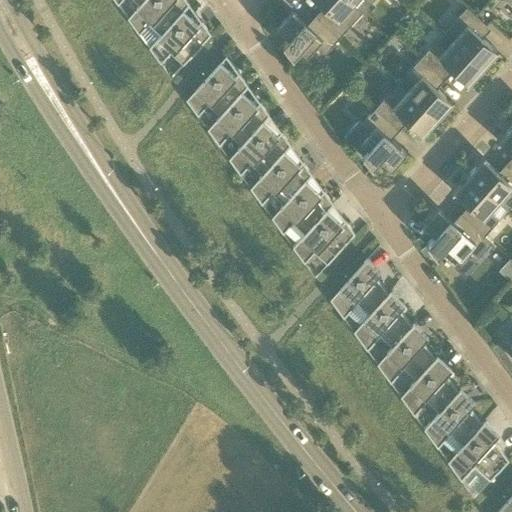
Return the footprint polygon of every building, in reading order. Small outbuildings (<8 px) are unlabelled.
[(145,0),(142,3),(128,18),(140,34),(151,22),(163,32),(164,33),(183,11),(184,12),(190,5),(186,0),(145,0)] [(353,6),(353,5),(347,0),(314,0),(327,12),(319,21),(339,39),(362,14),(353,6)] [(453,41),(483,69),(498,53),(479,35),(487,26),(467,8),(453,23),(461,33),(453,41)] [(198,24),(184,12),(183,11),(164,33),(163,32),(149,48),(161,64),(172,51),(185,63),(211,34),(202,21),(198,24)] [(339,39),(319,21),(311,30),(292,12),(276,29),(289,39),(284,44),(283,45),(293,58),(294,57),(293,57),(300,50),(307,56),(315,48),(325,54),(339,39)] [(435,43),(421,58),(441,76),(450,68),(469,85),(483,69),(453,41),(445,50),(435,43)] [(227,57),(226,56),(186,100),(198,116),(210,103),(222,114),(242,92),(243,93),(249,86),(239,73),(236,76),(221,63),(227,57)] [(407,92),(438,119),(452,103),(433,86),(441,76),(421,58),(408,73),(415,83),(407,92)] [(231,133),(243,143),(244,144),(263,122),(264,122),(270,116),(260,102),(257,106),(243,93),(242,92),(222,114),(208,129),(219,146),(231,133)] [(423,135),(438,119),(407,92),(400,100),(389,94),(376,109),(396,127),(404,118),(423,135)] [(344,137),(363,154),(373,168),(374,167),(380,160),(392,170),(407,153),(387,136),(396,127),(376,109),(362,124),(359,120),(344,137)] [(291,146),(281,132),(278,135),(264,122),(263,122),(244,144),(243,143),(229,159),(241,175),(252,162),(264,173),(265,173),(285,151),(285,152),(291,146)] [(511,126),(499,141),(511,153),(511,165),(510,168),(511,169),(511,126)] [(274,191),(285,202),(286,203),(312,174),(303,161),(299,165),(285,152),(285,151),(265,173),(264,173),(250,188),(262,204),(274,191)] [(511,169),(510,168),(502,176),(483,159),(468,175),(499,203),(507,194),(511,197),(511,169)] [(295,221),(307,232),(308,232),(333,203),(324,191),(321,194),(307,181),(313,175),(312,174),(286,203),(285,202),(271,218),(283,234),(295,221)] [(491,211),(499,203),(468,175),(454,191),(473,209),(465,218),(493,242),(485,236),(499,221),(491,211)] [(316,250),(329,262),(355,234),(345,220),(342,224),(328,211),(334,204),(333,203),(308,232),(307,232),(293,247),(305,263),(316,250)] [(493,242),(465,218),(457,226),(438,209),(423,225),(434,236),(428,243),(427,244),(437,257),(446,247),(460,259),(467,252),(476,260),(493,242)] [(357,304),(369,315),(388,293),(377,277),(382,271),(367,258),(330,299),(344,318),(357,304)] [(369,315),(360,324),(354,332),(367,351),(380,336),(392,347),(412,326),(400,309),(405,304),(391,291),(388,293),(369,315)] [(404,369),(416,380),(435,358),(424,342),(428,336),(415,324),(414,323),(412,326),(392,347),(377,364),(391,383),(404,369)] [(427,401),(439,412),(459,391),(447,374),(452,369),(438,356),(435,358),(416,380),(401,397),(414,416),(427,401)] [(451,434),(463,445),(482,423),(471,407),(476,401),(461,388),(459,391),(439,412),(424,429),(438,448),(451,434)] [(474,466),(489,480),(490,480),(509,460),(494,439),(499,434),(485,421),(482,423),(463,445),(448,462),(461,481),(474,466)] [(511,511),(511,494),(496,511),(511,511)]
